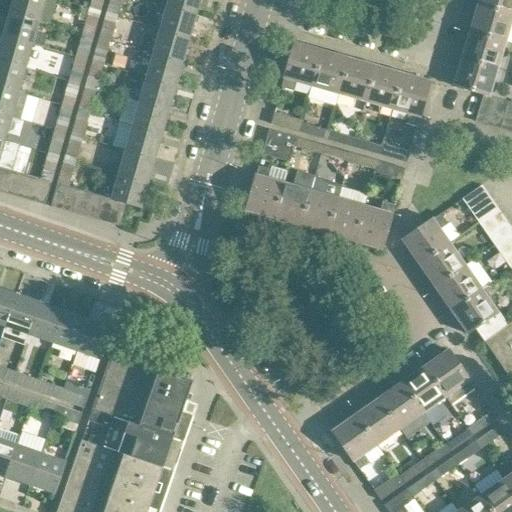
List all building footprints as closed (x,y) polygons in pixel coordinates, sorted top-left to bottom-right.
[(12,0),(9,12),(39,21),(45,0),(12,0)] [(105,0),(93,0),(91,10),(102,13),(105,0)] [(109,0),(105,14),(116,17),(121,0),(109,0)] [(134,0),(131,0),(125,15),(156,27),(163,11),(134,0)] [(197,14),(200,0),(168,0),(167,5),(197,14)] [(511,0),(478,0),(477,6),(511,16),(511,0)] [(190,38),(197,14),(167,5),(160,29),(190,38)] [(511,16),(477,6),(469,32),(504,43),(511,16)] [(102,13),(91,10),(84,34),(95,37),(102,13)] [(32,45),(39,21),(9,12),(2,37),(32,45)] [(109,41),(116,17),(105,14),(98,38),(109,41)] [(141,50),(153,54),(183,62),(190,38),(160,29),(148,26),(141,50)] [(469,32),(461,59),(496,70),(504,43),(469,32)] [(95,37),(84,34),(77,58),(88,61),(95,37)] [(0,62),(25,69),(32,45),(2,37),(0,44),(0,62)] [(102,65),(109,41),(98,38),(91,62),(102,65)] [(320,51),(294,43),(281,88),(291,91),(294,82),(310,87),(320,51)] [(310,87),(337,95),(347,58),(320,51),(310,87)] [(176,86),(183,62),(153,54),(146,78),(176,86)] [(88,61),(77,58),(70,82),(81,85),(88,61)] [(374,66),(347,58),(337,95),(364,102),(374,66)] [(453,87),(483,96),(488,97),(496,70),(461,59),(453,87)] [(0,88),(18,94),(25,69),(0,62),(0,88)] [(91,62),(85,86),(95,90),(102,65),(91,62)] [(364,102),(391,110),(401,74),(374,66),(364,102)] [(404,123),(417,127),(430,82),(401,74),(391,110),(407,115),(404,123)] [(139,102),(169,111),(176,86),(146,78),(139,102)] [(81,85),(70,82),(63,106),(74,110),(81,85)] [(88,114),(95,90),(85,86),(78,111),(88,114)] [(0,88),(0,114),(11,118),(19,120),(26,96),(18,94),(0,88)] [(494,99),(488,97),(483,96),(475,122),(487,125),(494,99)] [(487,125),(498,128),(506,102),(494,99),(487,125)] [(139,102),(132,126),(162,135),(169,111),(139,102)] [(498,128),(511,132),(511,126),(511,104),(506,102),(498,128)] [(74,110),(63,106),(56,131),(67,134),(74,110)] [(78,111),(71,135),(81,138),(88,114),(78,111)] [(301,121),(274,113),(271,125),(297,132),(301,121)] [(0,140),(4,142),(11,118),(0,114),(0,140)] [(297,132),(324,140),(327,128),(301,121),(297,132)] [(155,159),(162,135),(132,126),(125,151),(155,159)] [(351,148),(354,136),(327,128),(324,140),(351,148)] [(263,153),(289,160),(296,138),(269,130),(263,153)] [(67,134),(56,131),(49,155),(60,158),(67,134)] [(71,135),(64,159),(74,162),(81,138),(71,135)] [(381,144),(354,136),(351,148),(378,155),(381,144)] [(296,138),(293,146),(320,154),(323,146),(296,138)] [(0,140),(0,167),(12,171),(19,146),(4,142),(0,140)] [(406,163),(410,152),(381,144),(378,155),(406,163)] [(349,153),(323,146),(320,154),(347,161),(349,153)] [(148,183),(155,159),(125,151),(118,175),(148,183)] [(347,161),(374,169),(376,161),(349,153),(347,161)] [(60,158),(49,155),(43,177),(53,180),(60,158)] [(68,184),(74,162),(64,159),(57,181),(68,184)] [(376,173),(401,181),(405,169),(376,161),(374,169),(377,170),(376,173)] [(475,164),(473,171),(485,175),(487,167),(475,164)] [(270,170),(259,166),(246,212),(273,219),(283,184),(267,179),(270,170)] [(13,171),(0,167),(0,192),(6,194),(13,171)] [(6,194),(19,198),(26,175),(13,171),(6,194)] [(19,198),(32,202),(39,179),(26,175),(19,198)] [(111,199),(114,200),(126,204),(141,208),(148,183),(118,175),(111,199)] [(52,182),(39,179),(32,202),(45,206),(52,182)] [(310,191),(300,227),(326,235),(337,199),(340,187),(313,180),(310,191)] [(69,187),(57,184),(51,207),(62,211),(69,187)] [(273,219),(300,227),(310,191),(283,184),(273,219)] [(482,186),(462,199),(478,223),(498,209),(482,186)] [(62,211),(74,214),(80,190),(69,187),(62,211)] [(91,194),(80,190),(74,214),(85,217),(91,194)] [(85,217),(97,220),(103,197),(91,194),(85,217)] [(97,220),(108,223),(114,200),(111,199),(103,197),(97,220)] [(326,235),(353,242),(363,207),(337,199),(326,235)] [(126,204),(114,200),(108,223),(120,227),(126,204)] [(353,242),(382,251),(394,205),(382,202),(379,211),(363,207),(353,242)] [(511,229),(498,209),(478,223),(494,246),(511,233),(511,229)] [(447,224),(440,214),(426,224),(402,241),(419,265),(449,243),(439,229),(447,224)] [(511,233),(494,246),(510,268),(511,267),(511,233)] [(449,243),(419,265),(435,288),(465,267),(449,243)] [(465,267),(435,288),(450,310),(481,289),(465,267)] [(497,313),(488,300),(496,293),(489,283),(481,289),(450,310),(467,334),(475,329),(497,313)] [(16,296),(0,290),(0,325),(5,327),(16,296)] [(29,335),(40,304),(16,296),(5,327),(2,336),(26,344),(29,335)] [(64,312),(40,304),(29,335),(53,344),(64,312)] [(87,321),(64,312),(53,344),(76,352),(87,321)] [(506,327),(506,326),(497,313),(475,329),(485,342),(506,327)] [(111,329),(87,321),(76,352),(101,361),(112,329),(113,327),(112,326),(111,329)] [(507,327),(485,342),(508,377),(511,373),(511,321),(506,326),(507,327)] [(425,366),(446,397),(447,398),(452,405),(465,396),(475,389),(448,350),(425,366)] [(160,372),(114,356),(111,355),(92,410),(173,438),(183,442),(192,416),(181,412),(185,401),(184,400),(191,383),(160,372)] [(0,379),(12,383),(16,372),(0,366),(0,379)] [(425,366),(402,382),(423,413),(446,397),(425,366)] [(40,380),(16,372),(12,383),(36,392),(40,380)] [(36,392),(60,400),(64,389),(40,380),(36,392)] [(400,429),(423,413),(402,382),(379,398),(400,429)] [(0,398),(6,400),(10,389),(0,385),(0,398)] [(34,397),(10,389),(6,400),(30,409),(34,397)] [(88,397),(64,389),(60,400),(84,409),(88,397)] [(30,409),(53,417),(57,406),(34,397),(30,409)] [(379,398),(356,415),(377,445),(400,429),(379,398)] [(82,414),(57,406),(53,417),(78,426),(82,414)] [(103,447),(163,468),(173,438),(92,410),(88,422),(110,429),(103,447)] [(467,428),(473,436),(496,419),(491,412),(467,428)] [(356,415),(332,431),(359,470),(370,463),(364,454),(377,445),(356,415)] [(476,441),(481,448),(505,432),(499,424),(476,441)] [(467,428),(447,442),(444,444),(450,452),(473,436),(467,428)] [(17,444),(0,438),(0,474),(6,477),(17,444)] [(103,447),(82,440),(56,511),(159,511),(173,472),(163,468),(103,447)] [(458,464),(481,448),(476,441),(453,457),(458,464)] [(41,452),(17,444),(6,477),(30,485),(41,452)] [(422,460),(427,468),(450,452),(444,444),(422,460)] [(66,461),(41,452),(30,485),(53,493),(52,495),(53,496),(54,494),(66,461)] [(430,473),(436,480),(447,472),(458,464),(453,457),(430,473)] [(398,476),(404,484),(427,468),(422,460),(398,476)] [(511,463),(511,473),(503,480),(511,492),(511,461),(511,462),(511,463)] [(420,491),(436,480),(430,473),(415,483),(420,491)] [(397,474),(373,491),(380,501),(404,484),(398,476),(397,474)] [(511,511),(511,492),(503,480),(480,496),(491,511),(511,511)] [(407,489),(384,506),(388,511),(407,511),(403,506),(414,499),(412,497),(407,489)] [(457,511),(491,511),(480,496),(457,511)]
